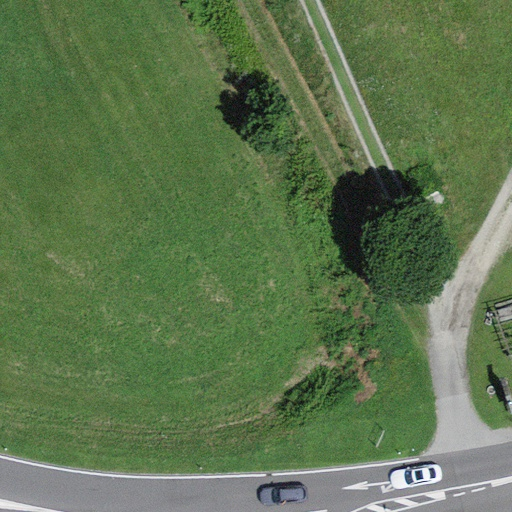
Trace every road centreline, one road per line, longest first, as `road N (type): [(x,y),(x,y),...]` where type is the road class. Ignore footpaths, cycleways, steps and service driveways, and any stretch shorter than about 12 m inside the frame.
road 1 (residential): [(465,469),(430,266),(317,0)]
road 2 (primary): [(465,469),(324,494),(145,500)]
road 3 (primary): [(145,500),(0,478)]
road 4 (unknown): [(439,321),(511,196)]
